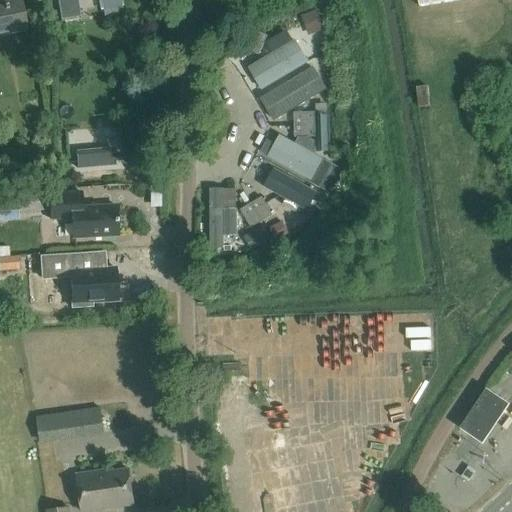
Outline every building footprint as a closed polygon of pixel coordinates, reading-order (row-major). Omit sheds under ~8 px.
[(0,0),(0,34),(24,30),(18,0),(0,0)] [(56,0),(59,20),(79,17),(75,0),(56,0)] [(247,50),(258,55),(267,37),(255,31),(247,50)] [(297,37),(245,70),(261,96),(312,61),(297,37)] [(316,63),(257,100),(274,125),(332,89),(316,63)] [(314,113),(294,114),(294,126),(315,126),(314,113)] [(315,126),(294,126),(295,139),(315,138),(315,126)] [(321,159),(270,133),(259,154),(309,181),(321,159)] [(82,156),(84,182),(113,180),(110,154),(82,156)] [(305,189),(254,161),(245,178),(296,206),(305,189)] [(237,189),(207,189),(207,253),(238,252),(237,189)] [(45,192),(0,194),(0,213),(18,213),(18,203),(45,202),(45,192)] [(49,195),(51,221),(72,220),(73,240),(117,238),(116,207),(82,209),(81,194),(49,195)] [(262,198),(251,204),(262,222),(272,216),(262,198)] [(262,222),(251,204),(241,210),(251,229),(262,222)] [(91,308),(91,304),(118,302),(116,270),(81,273),(80,259),(53,261),(54,275),(70,274),(73,309),(91,308)] [(475,439),(483,444),(509,406),(499,399),(486,390),(460,429),(475,439)] [(41,444),(104,434),(100,407),(36,417),(41,444)] [(132,505),(128,470),(109,472),(108,470),(76,474),(81,511),(132,505)]
